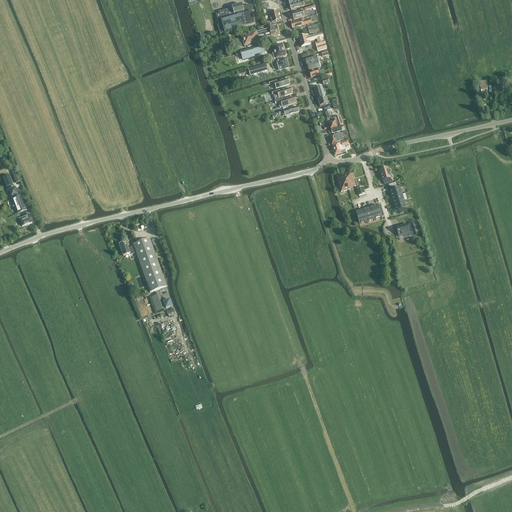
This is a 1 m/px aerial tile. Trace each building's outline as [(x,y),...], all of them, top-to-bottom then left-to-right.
[(254,23),(249,5),(243,7),(242,5),(232,8),(233,10),(230,11),(229,9),(219,12),(219,14),(216,15),(219,25),(217,25),(220,35),(225,33),(246,27),(245,25),(254,23)] [(307,16),(304,9),(299,10),(300,12),(292,15),(294,20),(302,18),(307,16)] [(279,21),(277,11),(271,12),(273,18),(271,19),(272,23),(279,21)] [(317,19),(316,16),(310,18),(302,21),(302,20),(291,24),(293,29),(294,29),(294,30),(299,29),(298,27),(312,23),(318,22),(317,19)] [(318,32),(317,25),(312,26),(312,27),(308,28),(310,34),(318,32)] [(273,37),(280,36),(277,26),(273,27),(273,26),(269,27),(269,29),(242,37),(245,47),(247,46),(248,48),(256,45),(256,44),(274,39),(273,37)] [(317,40),(323,38),(324,38),(322,33),(309,37),(308,35),(299,38),(302,48),(311,45),(310,42),(317,40)] [(327,49),(325,41),(324,41),(323,38),(317,40),(318,43),(316,44),(318,52),(327,49)] [(286,56),(284,52),(282,45),(273,48),(275,53),(273,54),(274,59),(276,59),(286,56)] [(254,55),(264,52),(263,46),(241,52),(243,60),(255,57),(254,55)] [(289,68),(286,58),(276,61),(279,71),(289,68)] [(318,63),(317,58),(306,61),(307,66),(315,63),(318,63)] [(268,71),(266,64),(248,69),(250,76),(268,71)] [(323,75),(322,72),(319,73),(318,70),(309,73),(310,75),(311,78),(319,76),(323,75)] [(506,89),(503,77),(496,78),(498,91),(506,89)] [(290,85),(289,80),(287,80),(277,83),(276,80),(269,83),(270,85),(274,84),(276,89),(290,85)] [(488,89),(487,81),(479,82),(480,86),(482,93),(488,92),(488,89)] [(326,97),(322,86),(314,88),(318,100),(326,97)] [(293,94),(291,90),(290,89),(280,92),(279,90),(272,92),(273,95),(277,94),(279,99),(293,94)] [(511,97),(510,90),(499,93),(500,100),(511,97)] [(296,103),(295,98),(283,101),(283,99),(275,102),(276,105),(281,103),(283,108),(296,103)] [(328,104),(326,98),(318,101),(319,103),(319,106),(320,106),(320,107),(328,104)] [(299,113),(298,107),(284,112),(284,111),(279,113),(280,115),(284,114),(285,117),(286,117),(287,118),(291,116),(291,115),(299,113)] [(344,127),(341,117),(334,119),(333,120),(330,110),(322,113),(326,124),(334,122),(333,122),(334,121),(335,123),(329,124),(331,131),(344,127)] [(343,141),(340,133),(330,137),(332,145),(343,141)] [(347,141),(332,146),(336,155),(346,152),(345,147),(349,145),(347,141)] [(383,181),(385,185),(393,183),(391,179),(388,168),(379,170),(382,182),(383,181)] [(341,193),(351,190),(352,189),(355,188),(351,173),(337,177),(340,190),(341,193)] [(13,185),(10,176),(3,178),(6,187),(13,185)] [(27,211),(21,196),(19,196),(18,194),(16,188),(9,191),(12,197),(12,201),(18,214),(20,214),(21,217),(26,215),(25,212),(27,211)] [(391,198),(403,195),(400,188),(389,191),(391,198)] [(394,205),(405,202),(403,195),(391,198),(394,205)] [(407,209),(405,202),(394,205),(396,212),(399,211),(400,214),(408,211),(407,209)] [(382,217),(378,206),(370,208),(374,220),(378,219),(382,217)] [(374,220),(370,208),(363,210),(367,222),(374,220)] [(367,222),(363,210),(356,213),(359,224),(367,222)] [(32,223),(29,215),(20,219),(23,227),(32,223)] [(407,224),(396,227),(398,236),(409,233),(413,232),(414,236),(418,235),(415,223),(407,225),(407,224)] [(167,287),(150,239),(133,245),(133,247),(129,248),(127,242),(119,245),(123,257),(130,254),(130,255),(136,253),(150,293),(167,287)] [(165,310),(159,295),(151,297),(157,313),(165,310)] [(165,309),(173,307),(172,300),(164,301),(165,309)]
